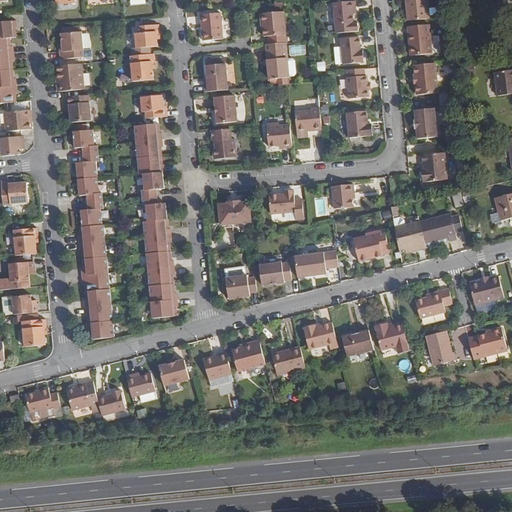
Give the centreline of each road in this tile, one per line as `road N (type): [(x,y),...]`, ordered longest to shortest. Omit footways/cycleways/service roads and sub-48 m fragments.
road 1 (trunk): [(511,451),(0,500)]
road 2 (residential): [(382,0),(394,129),(383,161),(191,184)]
road 3 (trunk): [(174,511),(511,479)]
road 4 (residential): [(206,328),(454,263)]
road 5 (residential): [(48,163),(68,363)]
road 6 (residential): [(191,184),(175,0)]
road 7 (residential): [(33,0),(48,163)]
road 8 (residential): [(206,328),(191,184)]
road 9 (residential): [(68,363),(206,328)]
